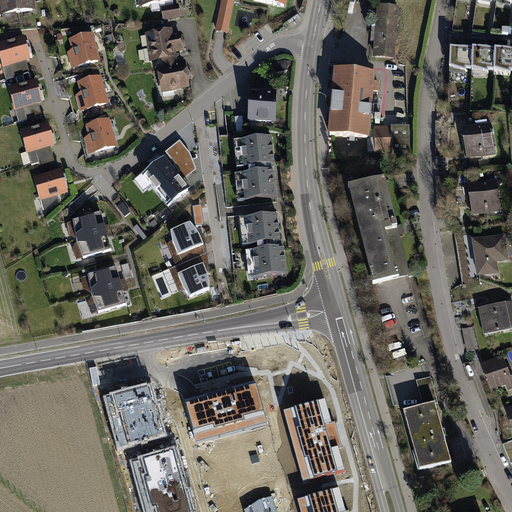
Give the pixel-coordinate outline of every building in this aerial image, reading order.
[(31,0),(7,0),(0,1),(0,16),(33,10),(31,0)] [(233,0),(222,0),(217,34),(228,35),(233,0)] [(286,0),(252,0),(252,4),(285,10),(286,0)] [(399,9),(380,7),(376,57),(395,58),(399,9)] [(163,59),(174,58),(173,52),(183,50),(181,34),(170,36),(169,32),(149,35),(152,50),(145,51),(146,60),(153,59),(153,61),(163,59)] [(75,69),(98,63),(91,34),(68,39),(75,69)] [(31,61),(24,38),(0,44),(0,55),(3,68),(31,61)] [(473,50),(451,49),(450,71),(466,74),(466,70),(472,70),(473,50)] [(496,50),(473,50),(472,70),(472,71),(488,75),(489,71),(495,71),(496,50)] [(511,50),(496,50),(495,71),(494,72),(510,75),(511,71),(511,50)] [(174,58),(163,59),(165,68),(159,69),(163,98),(175,96),(174,88),(188,85),(184,65),(180,66),(178,57),(174,58)] [(286,62),(272,65),(274,74),(288,71),(286,62)] [(373,75),(337,72),(333,136),(368,138),(371,93),(379,93),(380,86),(372,85),(373,75)] [(84,112),(107,107),(100,78),(77,83),(84,112)] [(43,104),(36,79),(8,87),(15,112),(43,104)] [(275,122),(276,94),(250,94),(249,121),(275,122)] [(93,155),(116,149),(109,121),(85,127),(93,155)] [(54,147),(47,124),(21,131),(27,154),(54,147)] [(491,126),(462,131),(466,149),(468,148),(470,159),(483,157),(482,151),(495,149),(491,126)] [(409,128),(375,129),(376,151),(393,151),(394,155),(411,155),(409,128)] [(272,138),(241,141),(244,169),(249,168),(249,174),(242,175),(245,202),(276,198),(273,166),(275,165),(272,138)] [(164,161),(144,177),(157,192),(176,176),(164,161)] [(67,194),(61,172),(34,179),(40,201),(67,194)] [(176,176),(157,192),(169,207),(189,191),(176,176)] [(349,190),(374,286),(409,276),(385,181),(349,190)] [(497,183),(469,188),(472,206),(475,206),(476,216),(489,214),(488,209),(501,207),(497,183)] [(73,222),(77,241),(106,232),(101,214),(73,222)] [(253,252),(256,279),(286,276),(284,249),(282,249),(278,216),(247,220),(250,247),(257,246),(258,252),(253,252)] [(173,242),(182,264),(200,257),(202,256),(199,248),(204,246),(199,236),(190,224),(171,232),(173,242)] [(77,241),(84,259),(112,251),(106,232),(77,241)] [(505,238),(474,243),(479,276),(492,274),(490,264),(509,261),(505,238)] [(182,264),(176,267),(185,290),(190,298),(209,290),(208,276),(200,257),(182,264)] [(92,295),(121,287),(116,268),(88,276),(92,295)] [(99,313),(127,305),(121,287),(92,295),(99,313)] [(506,304),(480,309),(485,334),(511,328),(511,305),(506,306),(506,304)] [(502,358),(482,366),(490,389),(511,381),(511,375),(510,370),(507,371),(502,358)] [(423,407),(399,413),(414,470),(447,461),(426,379),(416,381),(423,407)] [(254,385),(184,405),(192,431),(211,425),(212,430),(242,422),(241,419),(262,413),(254,385)] [(150,388),(106,400),(119,448),(163,436),(150,388)] [(318,403),(283,412),(302,482),(337,473),(318,403)] [(193,511),(177,452),(132,464),(145,511),(193,511)] [(337,511),(331,491),(297,500),(299,511),(337,511)]
